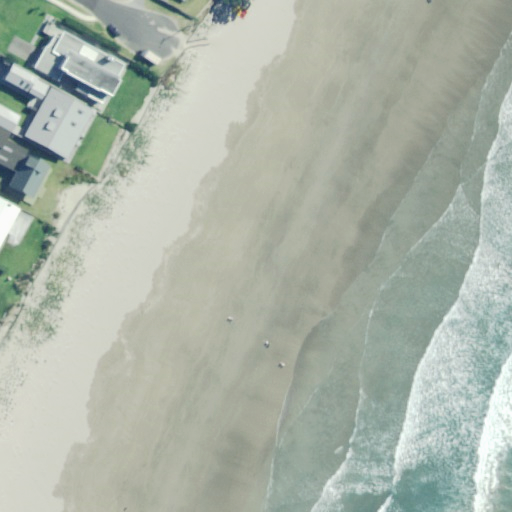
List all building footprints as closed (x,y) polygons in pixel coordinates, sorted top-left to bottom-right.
[(118,83),(128,65),(49,23),(43,33),(50,36),(32,69),(56,82),(60,74),(76,83),(72,91),(99,105),(112,80),(118,83)] [(29,94),(37,79),(12,65),(3,81),(29,94)] [(66,160),(93,110),(51,88),(24,137),(66,160)] [(7,138),(19,117),(0,106),(0,149),(0,165),(14,173),(6,187),(29,200),(49,165),(31,155),(32,152),(7,138)] [(0,245),(18,211),(0,201),(0,245)]
